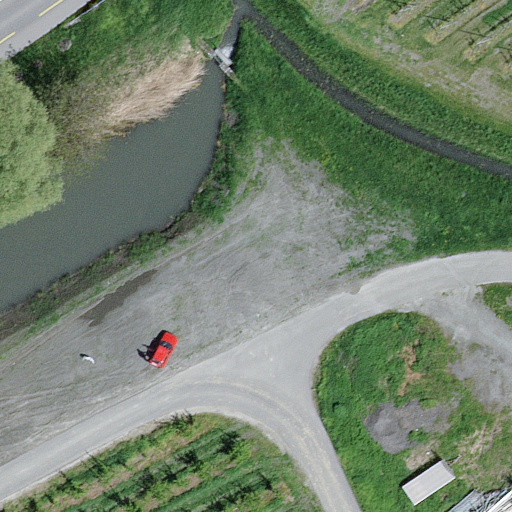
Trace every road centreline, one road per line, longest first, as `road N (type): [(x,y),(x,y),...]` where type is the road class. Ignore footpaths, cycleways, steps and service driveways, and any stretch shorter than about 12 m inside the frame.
road 1 (unclassified): [(342,511),(265,353),(419,279),(511,266)]
road 2 (track): [(265,353),(0,490)]
